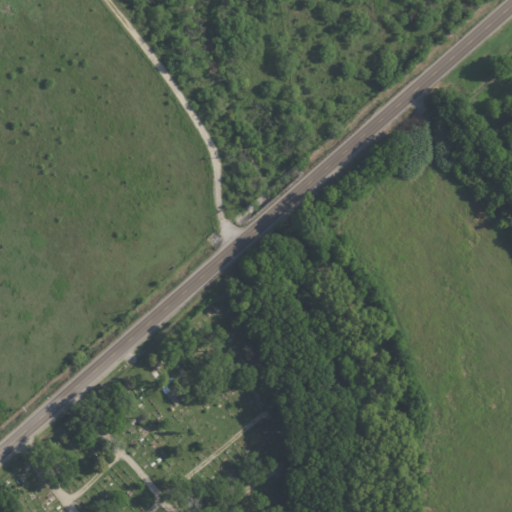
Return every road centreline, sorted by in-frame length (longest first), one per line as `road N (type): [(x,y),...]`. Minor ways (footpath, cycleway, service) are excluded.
road 1 (tertiary): [(0,454),(511,7)]
road 2 (residential): [(240,245),(224,222),(213,145),(107,0)]
